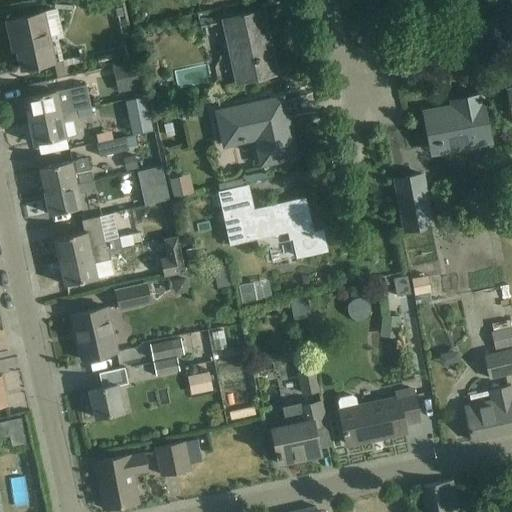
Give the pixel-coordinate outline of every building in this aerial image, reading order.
[(48,38),(62,35),(56,10),(7,21),(11,39),(15,38),(22,69),(50,63),(54,78),(66,75),(63,60),(54,62),(48,38)] [(244,15),(223,19),(231,54),(237,81),(244,79),(257,77),(277,72),(263,11),(244,15)] [(125,64),(131,90),(143,88),(137,61),(125,64)] [(158,61),(144,63),(146,76),(160,74),(158,61)] [(29,121),(77,110),(90,107),(86,85),(56,91),(30,96),(24,97),(29,121)] [(431,145),(450,141),(458,139),(459,147),(490,141),(481,94),(452,100),(453,107),(442,110),(442,108),(424,111),(431,145)] [(145,96),(125,100),(129,118),(149,113),(145,96)] [(260,164),(276,160),(295,156),(282,97),(217,111),(224,144),(254,137),(260,164)] [(90,107),(77,110),(79,118),(93,115),(91,107),(90,107)] [(79,118),(77,110),(29,121),(34,144),(66,137),(63,122),(79,119),(79,118)] [(96,142),(99,156),(127,150),(124,136),(96,142)] [(138,168),(135,155),(124,157),(126,171),(138,168)] [(39,167),(44,191),(92,180),(87,157),(39,167)] [(422,174),(395,179),(405,230),(432,225),(422,174)] [(182,194),(178,176),(169,178),(173,196),(182,194)] [(92,180),(44,191),(49,214),(82,207),(79,193),(94,189),(92,180)] [(165,183),(141,188),(145,205),(168,200),(165,183)] [(297,256),(307,254),(327,250),(322,230),(313,232),(305,198),(253,210),(247,185),(244,186),(220,191),(218,191),(229,243),(291,229),(297,256)] [(60,261),(108,251),(134,244),(131,235),(105,241),(102,227),(54,238),(60,261)] [(185,271),(177,236),(164,239),(168,257),(160,259),(164,276),(185,271)] [(203,259),(201,246),(185,249),(187,262),(203,259)] [(111,260),(110,260),(108,251),(60,261),(65,285),(114,274),(111,260)] [(213,268),(217,288),(231,285),(227,265),(213,268)] [(411,294),(408,275),(393,278),(396,297),(411,294)] [(415,295),(431,292),(427,275),(411,278),(415,295)] [(175,295),(189,292),(186,278),(172,280),(175,295)] [(256,300),(253,282),(239,285),(242,302),(256,300)] [(119,308),(152,301),(148,285),(116,291),(119,308)] [(306,294),(291,297),(295,316),(310,312),(306,294)] [(101,355),(118,352),(108,307),(72,315),(82,360),(101,355)] [(398,335),(400,319),(383,317),(381,334),(398,335)] [(511,330),(511,327),(491,332),(495,349),(511,345),(511,330)] [(177,356),(184,354),(184,352),(189,351),(186,337),(150,344),(153,360),(153,361),(177,356)] [(511,351),(485,357),(489,377),(511,372),(511,351)] [(156,376),(180,371),(177,356),(153,361),(156,376)] [(95,418),(114,413),(123,411),(117,384),(127,381),(124,367),(99,372),(102,387),(89,390),(95,418)] [(299,374),(303,392),(318,389),(314,370),(299,374)] [(209,372),(188,376),(192,394),(213,389),(209,372)] [(511,427),(511,390),(511,386),(495,389),(488,391),(490,399),(464,405),(465,412),(471,441),(502,434),(501,430),(511,427)] [(397,398),(357,407),(356,399),(353,396),(341,398),(339,402),(341,410),(340,410),(347,444),(406,431),(404,424),(420,420),(413,389),(396,393),(397,398)] [(321,455),(314,426),(326,424),(321,401),(300,406),(300,405),(297,406),(297,407),(287,409),(290,423),(272,427),(280,464),(321,455)] [(229,419),(253,414),(251,406),(227,411),(229,419)] [(0,437),(11,435),(14,446),(26,443),(20,419),(0,423),(0,437)] [(157,447),(162,475),(190,470),(185,442),(157,447)] [(147,470),(144,453),(94,462),(103,509),(139,502),(133,473),(147,470)] [(426,511),(458,511),(452,480),(421,486),(426,511)]
